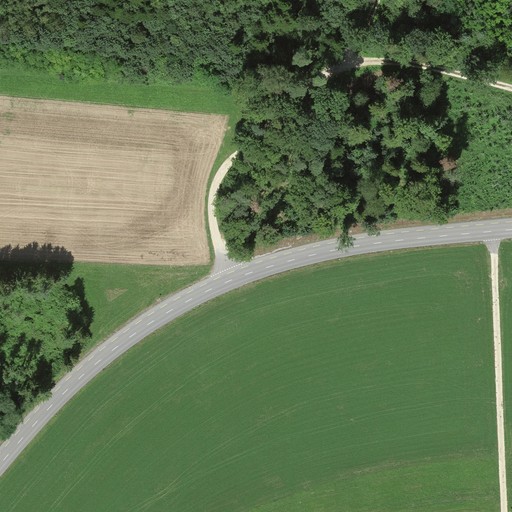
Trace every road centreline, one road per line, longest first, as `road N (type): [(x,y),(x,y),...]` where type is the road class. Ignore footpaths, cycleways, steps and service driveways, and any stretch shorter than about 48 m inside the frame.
road 1 (secondary): [(0,464),(100,360),(234,278),(340,248),(511,228)]
road 2 (track): [(234,278),(211,213),(217,177),(343,60),(375,0)]
road 3 (track): [(503,511),(493,251)]
